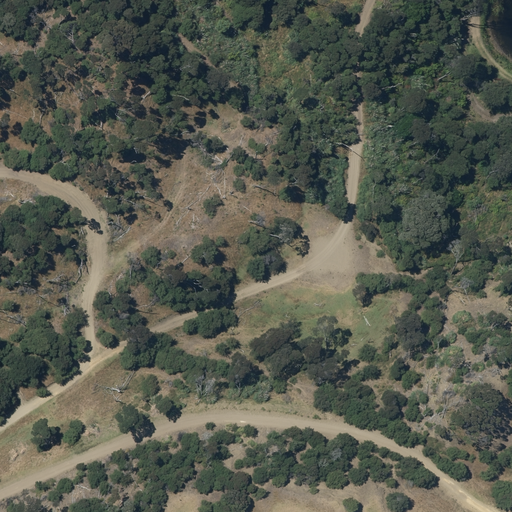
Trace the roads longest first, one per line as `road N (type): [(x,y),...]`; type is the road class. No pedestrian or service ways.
road 1 (track): [(490,511),(345,424),(253,407),(161,419),(70,444),(0,492)]
road 2 (track): [(0,420),(111,341),(130,276),(98,192),(33,167),(0,168)]
